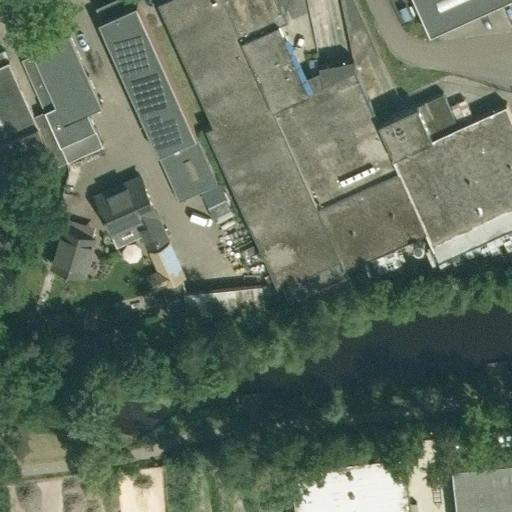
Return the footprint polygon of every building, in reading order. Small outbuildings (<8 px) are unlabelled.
[(151,32),(138,3),(137,4),(135,0),(114,0),(99,8),(104,20),(100,22),(181,201),(219,182),(151,32)] [(158,0),(214,123),(207,126),(229,176),(278,284),(283,282),(291,301),(350,274),(346,267),(347,266),(427,230),(440,258),(506,228),(511,225),(511,113),(507,103),(459,125),(444,92),(418,104),(418,103),(380,121),(356,68),(355,65),(320,71),(320,74),(306,80),(280,22),(289,18),(287,14),(290,0),(158,0)] [(416,0),(430,32),(502,0),(416,0)] [(33,53),(22,57),(46,110),(68,160),(79,155),(103,144),(96,129),(89,112),(103,106),(70,32),(67,33),(62,21),(28,37),(33,49),(32,49),(33,53)] [(0,264),(27,165),(28,159),(56,166),(68,160),(46,110),(35,114),(10,59),(7,60),(1,49),(0,49),(0,115),(1,118),(0,118),(0,264)] [(168,237),(157,214),(158,214),(141,176),(97,195),(119,244),(147,232),(153,244),(168,237)] [(96,236),(65,227),(54,265),(84,274),(96,236)] [(84,317),(84,327),(96,327),(96,317),(84,317)] [(410,511),(405,453),(292,465),(296,511),(410,511)] [(511,511),(511,461),(452,468),(456,511),(511,511)]
